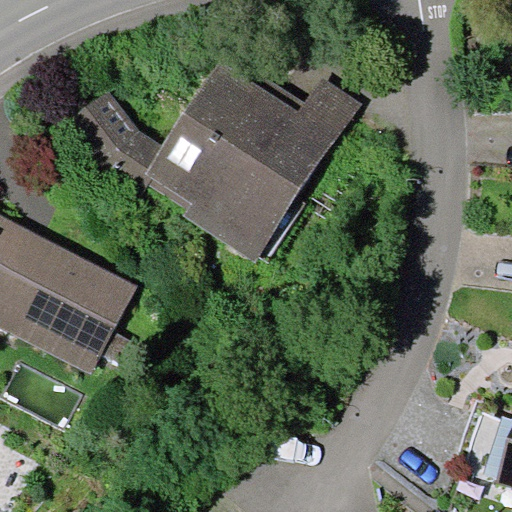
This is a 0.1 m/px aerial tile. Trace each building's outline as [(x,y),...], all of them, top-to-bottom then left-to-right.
[(250,80),(220,61),(164,145),(147,173),(193,203),(188,210),(185,214),(257,261),(361,103),(322,77),(305,103),(299,112),(250,80)] [(257,71),(250,80),(299,112),(305,103),(257,71)] [(147,173),(164,145),(141,131),(111,92),(70,119),(102,167),(138,187),(142,180),(147,173)] [(147,173),(142,180),(188,210),(193,203),(147,173)] [(138,285),(0,214),(0,325),(93,373),(103,353),(115,331),(138,285)] [(133,341),(115,331),(103,353),(121,362),(133,341)] [(511,485),(511,437),(497,480),(511,485)]
